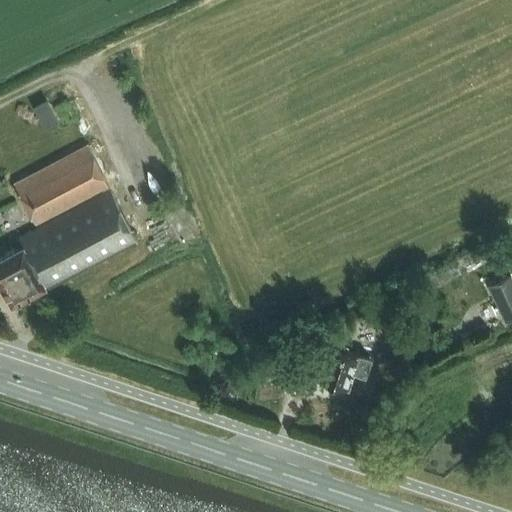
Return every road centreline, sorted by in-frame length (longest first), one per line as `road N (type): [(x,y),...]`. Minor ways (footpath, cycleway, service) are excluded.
road 1 (secondary): [(388,511),(0,384)]
road 2 (track): [(0,106),(58,77),(80,81),(113,119)]
